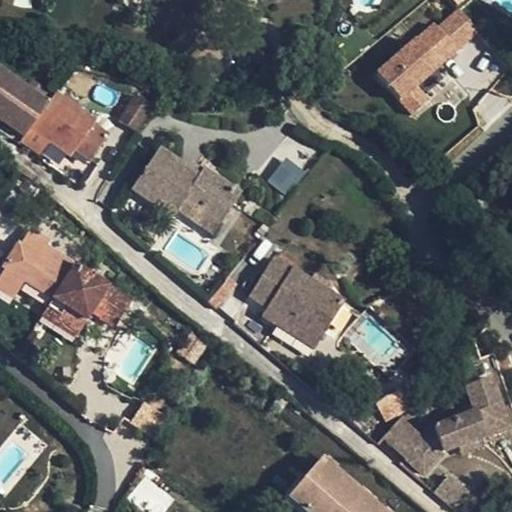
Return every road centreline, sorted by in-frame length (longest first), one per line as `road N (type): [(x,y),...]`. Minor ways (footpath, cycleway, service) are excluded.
road 1 (unknown): [(443,511),(23,158)]
road 2 (residential): [(511,118),(430,188),(428,214),(511,314)]
